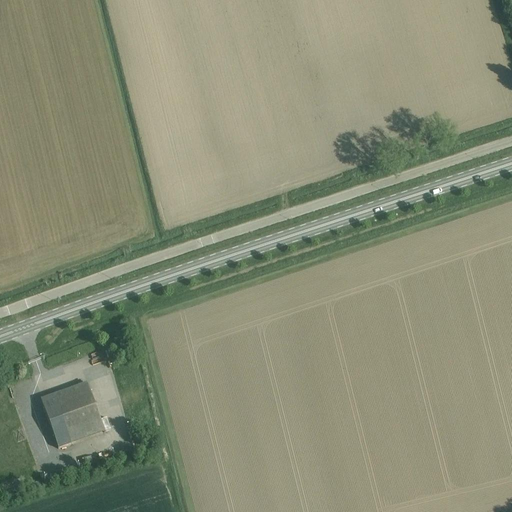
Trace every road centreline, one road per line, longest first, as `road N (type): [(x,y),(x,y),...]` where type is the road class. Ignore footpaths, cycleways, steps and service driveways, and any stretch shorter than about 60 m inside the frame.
road 1 (primary): [(0,335),(511,163)]
road 2 (unclassified): [(0,312),(511,140)]
